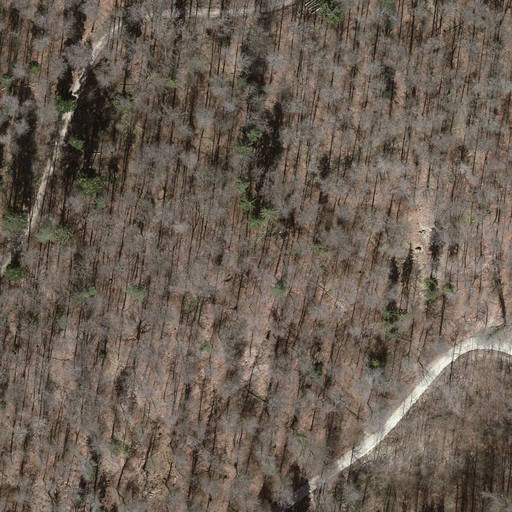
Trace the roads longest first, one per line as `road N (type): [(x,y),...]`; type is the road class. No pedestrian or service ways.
road 1 (track): [(284,0),(149,11),(107,41),(76,93),(42,209),(0,274)]
road 2 (track): [(277,511),(375,445),(445,362),(475,344),(511,348)]
road 3 (track): [(375,445),(449,406),(471,416),(455,511)]
